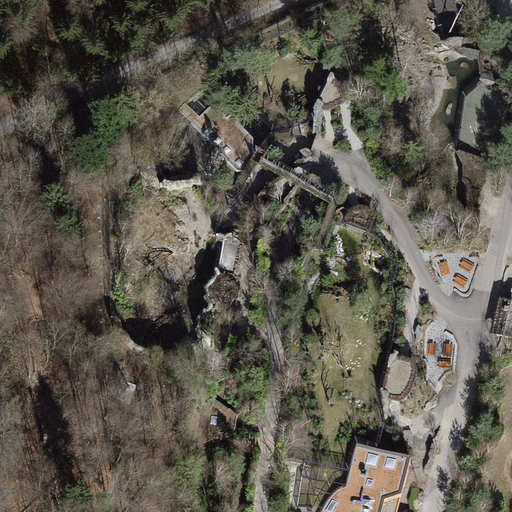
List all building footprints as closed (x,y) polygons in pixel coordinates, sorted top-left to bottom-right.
[(453,0),(433,0),(439,22),(458,17),(453,0)] [(511,90),(507,89),(483,86),(465,101),(457,155),(489,164),(496,167),(511,97),(511,90)] [(185,104),(178,109),(237,174),(255,178),(254,141),(240,127),(238,115),(227,119),(216,106),(200,92),(185,104)] [(293,129),(288,111),(240,127),(254,141),(293,129)] [(244,246),(223,243),(218,274),(239,278),(244,246)] [(220,277),(214,276),(206,290),(204,294),(206,300),(203,302),(203,316),(208,318),(220,315),(230,310),(239,297),(238,288),(235,285),(220,277)] [(511,305),(500,302),(491,336),(502,339),(511,341),(511,305)] [(399,357),(391,358),(382,390),(388,396),(403,398),(409,390),(415,376),(415,362),(399,357)] [(309,423),(297,402),(279,410),(279,437),(309,423)] [(223,414),(213,405),(201,408),(196,441),(221,432),(223,434),(236,432),(238,417),(230,411),(223,414)] [(395,511),(400,495),(411,457),(357,443),(347,486),(328,495),(319,511),(395,511)]
